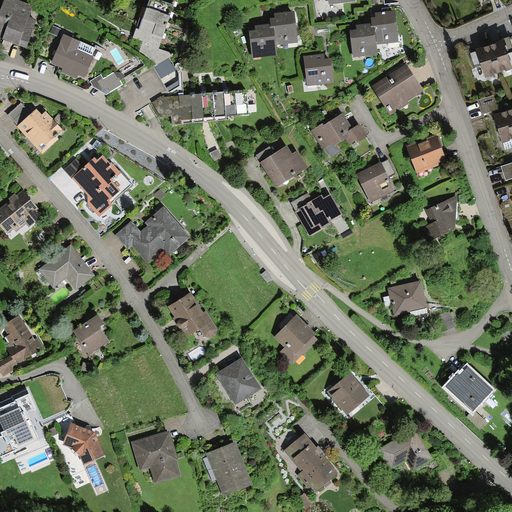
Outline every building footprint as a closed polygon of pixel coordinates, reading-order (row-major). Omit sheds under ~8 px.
[(0,4),(0,34),(2,35),(0,38),(25,47),(36,18),(28,15),(32,5),(17,0),(2,0),(1,5),(0,4)] [(137,40),(134,49),(154,67),(169,58),(175,54),(158,48),(163,35),(166,25),(170,14),(174,4),(174,0),(149,0),(139,29),(136,28),(133,38),(137,40)] [(371,18),(372,23),(375,44),(396,41),(392,9),(374,12),(375,17),(371,18)] [(270,18),(270,24),(271,28),(274,27),(276,45),(298,43),(294,11),(275,13),(275,17),(270,18)] [(375,44),(372,23),(355,25),(356,31),(350,31),(353,56),(376,53),(375,44)] [(256,30),(251,31),(253,56),(277,54),(276,45),(274,27),(271,28),(270,24),(256,25),(256,30)] [(96,49),(63,34),(50,62),(63,67),(61,72),(76,79),(78,76),(83,78),(96,49)] [(482,46),(475,48),(485,77),(511,67),(511,66),(503,39),(497,41),(482,46)] [(322,53),(303,56),(307,85),(333,81),(330,59),(323,60),(322,53)] [(169,58),(154,67),(170,92),(180,86),(178,74),(169,58)] [(406,64),(373,86),(391,114),(408,102),(406,100),(423,89),(406,64)] [(93,85),(92,86),(106,95),(123,84),(120,81),(124,78),(121,73),(113,72),(104,78),(101,74),(90,81),(93,85)] [(164,97),(164,95),(153,102),(161,117),(172,116),(173,124),(182,124),(182,120),(249,115),(247,90),(227,92),(216,92),(204,93),(194,94),(182,95),(164,97)] [(493,96),(478,100),(483,114),(497,109),(493,96)] [(18,126),(32,113),(22,102),(8,115),(18,126)] [(511,137),(511,108),(500,112),(493,114),(502,141),(511,137)] [(18,126),(17,127),(42,155),(59,139),(56,136),(62,131),(45,112),(41,115),(36,109),(32,113),(18,126)] [(321,122),(309,130),(324,151),(343,139),(347,144),(355,139),(356,142),(367,135),(358,122),(352,127),(342,112),(323,124),(321,122)] [(436,134),(406,145),(417,173),(447,161),(436,134)] [(286,146),(259,163),(275,187),(307,167),(297,151),(292,154),(286,146)] [(218,149),(211,153),(214,160),(222,156),(218,149)] [(76,158),(64,170),(88,195),(89,205),(100,217),(113,204),(112,203),(132,185),(112,163),(111,163),(103,155),(98,160),(95,157),(84,167),(76,158)] [(383,163),(390,177),(397,174),(391,160),(383,163)] [(381,161),(355,174),(370,203),(395,191),(381,161)] [(511,162),(500,167),(504,180),(511,178),(511,162)] [(9,199),(0,206),(0,224),(7,233),(23,220),(28,226),(40,216),(34,209),(36,208),(22,189),(14,195),(13,193),(8,197),(9,199)] [(307,193),(290,204),(309,236),(331,223),(330,220),(342,212),(330,194),(323,198),(321,195),(312,201),(307,193)] [(456,229),(458,196),(424,211),(429,223),(423,226),(429,241),(456,229)] [(130,221),(114,235),(127,249),(131,245),(148,263),(163,250),(168,255),(189,237),(162,207),(144,222),(147,225),(139,232),(130,221)] [(70,245),(38,269),(52,287),(66,276),(76,289),(94,275),(70,245)] [(272,279),(264,271),(260,275),(268,283),(272,279)] [(420,280),(388,288),(394,315),(427,307),(420,280)] [(177,327),(180,328),(186,337),(193,332),(201,346),(212,339),(216,336),(216,328),(205,310),(202,312),(200,309),(199,309),(190,292),(167,306),(174,319),(175,322),(176,325),(177,327)] [(97,313),(72,329),(88,354),(108,340),(98,325),(103,322),(97,313)] [(34,339),(17,314),(0,325),(0,336),(12,354),(0,361),(0,374),(1,376),(43,349),(35,338),(34,339)] [(295,315),(275,336),(285,345),(279,352),(292,364),(317,338),(313,334),(314,333),(295,315)] [(261,387),(241,357),(215,373),(234,404),(261,387)] [(457,374),(446,386),(473,411),(493,390),(468,367),(459,376),(457,374)] [(325,391),(345,414),(368,395),(349,372),(325,391)] [(27,387),(0,398),(0,428),(2,432),(0,433),(0,458),(0,459),(42,441),(29,412),(37,409),(27,387)] [(70,423),(61,444),(70,447),(78,454),(83,464),(103,455),(93,432),(70,423)] [(139,470),(148,467),(154,484),(180,475),(174,458),(177,457),(168,429),(130,442),(139,470)] [(432,458),(426,447),(415,429),(379,451),(390,470),(405,461),(411,471),(432,458)] [(303,434),(283,451),(300,471),(296,475),(313,494),(337,472),(303,434)] [(251,482),(234,441),(205,453),(222,494),(251,482)]
